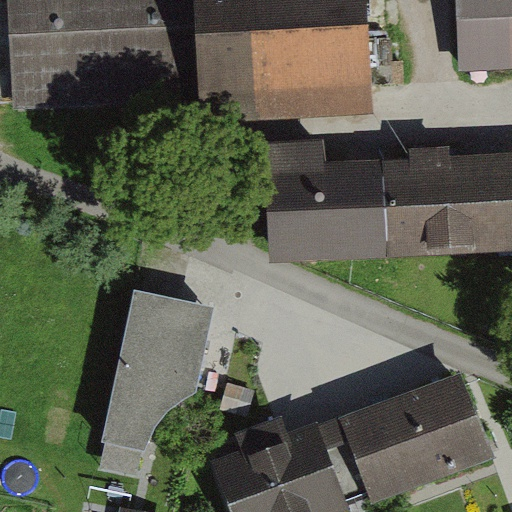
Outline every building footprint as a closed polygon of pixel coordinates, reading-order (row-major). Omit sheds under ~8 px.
[(348,0),(8,0),(7,99),(174,100),(180,126),(357,115),(348,0)] [(511,0),(457,0),(461,82),(511,79),(511,0)] [(511,153),(244,166),(246,265),(511,249),(511,153)] [(170,488),(220,312),(146,291),(97,468),(170,488)] [(462,386),(340,431),(370,511),(387,511),(495,472),(462,386)] [(214,474),(228,511),(346,511),(317,435),(289,446),(281,426),(234,444),(241,463),(214,474)]
